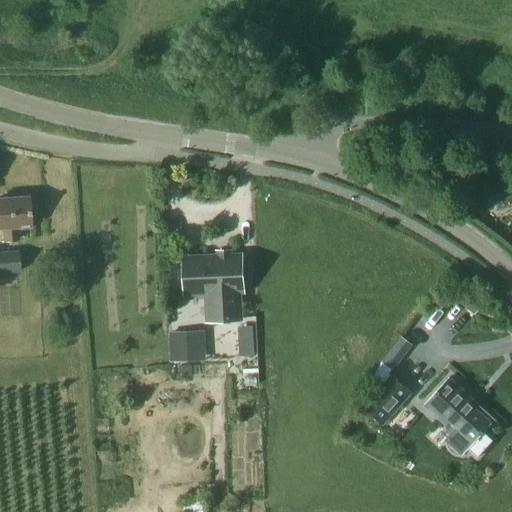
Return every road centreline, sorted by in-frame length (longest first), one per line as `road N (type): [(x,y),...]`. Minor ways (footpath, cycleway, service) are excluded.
road 1 (tertiary): [(511,275),(447,222),(303,155)]
road 2 (residential): [(511,134),(397,116),(350,126),(303,155)]
road 3 (unclassified): [(0,134),(121,154),(152,152),(155,134)]
road 4 (tertiary): [(155,134),(70,120),(0,97)]
road 5 (tertiary): [(303,155),(155,134)]
